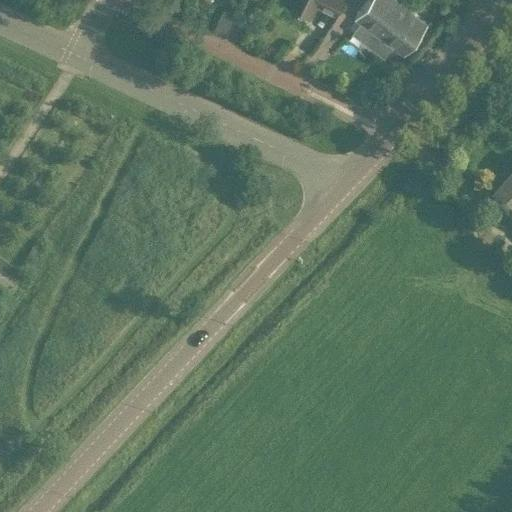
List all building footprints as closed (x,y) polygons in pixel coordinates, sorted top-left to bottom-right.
[(283,0),(310,14),(316,3),(333,12),(339,0),(283,0)] [(413,36),(366,0),(365,0),(353,15),(379,35),(370,45),(384,56),(392,46),(400,52),(413,36)] [(366,0),(413,36),(425,21),(398,0),(366,0)] [(221,9),(211,30),(223,36),(233,15),(221,9)] [(511,186),(494,208),(511,223),(511,186)]
